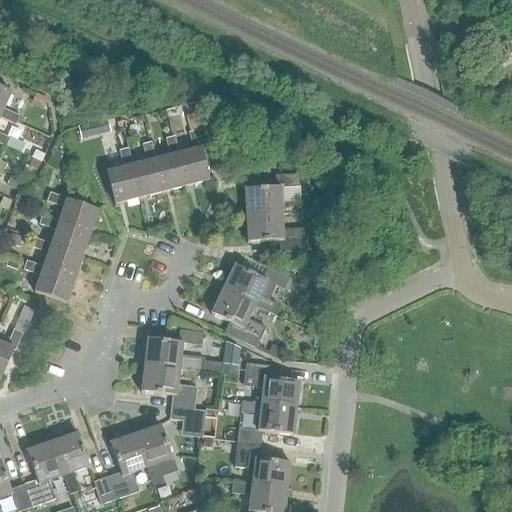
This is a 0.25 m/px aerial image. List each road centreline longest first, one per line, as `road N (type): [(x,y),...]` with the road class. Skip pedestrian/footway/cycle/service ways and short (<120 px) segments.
road 1 (residential): [(332,511),(355,325),(461,270)]
road 2 (residential): [(0,406),(93,375),(120,297),(167,298),(190,251)]
road 3 (residential): [(461,270),(408,0)]
